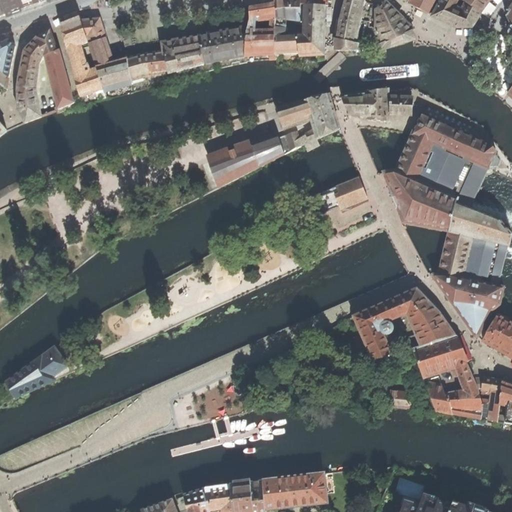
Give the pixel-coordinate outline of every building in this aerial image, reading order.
[(2,0),(7,15),(11,13),(13,13),(13,12),(45,0),(2,0)] [(269,55),(270,60),(274,60),(274,55),(276,55),(276,33),(277,19),(275,0),(264,0),(263,0),(250,3),(251,21),(250,27),(248,34),(247,57),(269,55)] [(275,0),(277,19),(286,20),(286,10),(286,0),(275,0)] [(286,0),(286,10),(301,10),(301,6),(301,0),(286,0)] [(337,51),(356,51),(357,45),(358,45),(359,43),(357,43),(365,2),(360,0),(347,0),(341,22),(337,51)] [(410,0),(410,2),(419,7),(429,12),(434,0),(410,0)] [(456,27),(471,26),(481,14),(464,2),(462,7),(465,8),(463,10),(456,6),(459,0),(441,0),(441,1),(433,15),(454,25),(456,27)] [(460,0),(464,2),(481,14),(488,5),(491,0),(460,0)] [(380,49),(382,49),(394,46),(412,40),(414,39),(410,29),(402,19),(398,16),(384,4),(377,10),(375,30),(380,49)] [(276,33),(276,55),(300,53),(301,57),(325,56),(325,52),(325,29),(326,7),(301,6),(301,10),(286,10),(286,20),(277,19),(276,33)] [(74,72),(81,97),(104,89),(89,45),(81,21),(80,18),(70,22),(61,25),(69,54),(74,72)] [(81,21),(89,45),(106,39),(100,19),(90,20),(81,21)] [(204,64),(247,57),(248,34),(250,27),(224,32),(201,37),(204,64)] [(45,33),(37,38),(43,58),(46,57),(58,51),(51,30),(45,33)] [(192,68),(204,64),(201,37),(184,40),(164,44),(166,51),(169,74),(175,73),(180,71),(182,78),(194,74),(192,68)] [(18,88),(36,90),(39,65),(43,58),(37,38),(31,45),(25,51),(19,78),(19,81),(18,88)] [(133,84),(133,80),(128,58),(121,60),(114,62),(106,39),(89,45),(104,89),(105,92),(119,88),(133,84)] [(0,45),(0,71),(9,79),(13,60),(16,47),(9,42),(2,45),(0,45)] [(59,50),(58,51),(46,57),(58,110),(74,103),(67,76),(59,50)] [(144,78),(169,74),(166,51),(153,53),(143,54),(128,58),(133,80),(144,78)] [(0,84),(7,90),(8,83),(9,79),(0,71),(0,84)] [(42,117),(36,90),(18,88),(18,97),(18,110),(25,123),(42,117)] [(369,121),(386,123),(392,90),(343,92),(350,114),(366,120),(369,121)] [(311,142),(341,130),(336,114),(336,112),(331,95),(291,104),(278,109),(284,130),(312,120),(313,122),(315,130),(300,140),(297,132),(211,162),(220,187),(272,162),(311,142)] [(391,99),(390,114),(401,114),(411,114),(412,100),(391,99)] [(404,224),(449,232),(450,232),(457,203),(471,210),(479,188),(486,169),(489,170),(490,168),(498,167),(499,164),(500,161),(495,155),(497,153),(491,145),(424,115),(421,116),(416,127),(412,136),(404,153),(396,171),(384,172),(390,188),(390,189),(394,199),(397,209),(398,209),(404,224)] [(340,205),(341,210),(368,199),(364,189),(359,178),(333,188),(334,191),(321,197),(326,211),(340,205)] [(477,337),(479,337),(491,313),(494,311),(501,305),(505,288),(501,287),(501,285),(502,281),(508,255),(509,249),(511,236),(511,234),(500,221),(471,210),(457,203),(450,232),(449,232),(448,236),(447,241),(441,267),(440,271),(439,275),(433,275),(477,337)] [(354,317),(373,361),(393,355),(384,334),(386,334),(388,335),(391,334),(392,333),(393,331),(394,328),(393,326),(391,324),(389,323),(389,322),(408,314),(421,347),(456,336),(441,315),(438,311),(417,290),(404,296),(368,311),(354,317)] [(498,350),(511,358),(511,321),(499,315),(484,341),(498,350)] [(421,347),(413,349),(436,411),(482,419),(482,416),(482,405),(481,400),(477,388),(473,379),(471,373),(471,371),(456,336),(421,347)] [(13,390),(18,398),(56,380),(54,377),(68,367),(55,349),(8,382),(13,390)] [(488,421),(498,422),(502,381),(493,380),(484,379),(473,379),(477,388),(483,388),(483,392),(490,393),(489,396),(492,396),(492,401),(481,400),(482,405),(482,416),(488,417),(488,421)] [(511,384),(502,381),(498,422),(511,425),(511,384)] [(387,406),(421,410),(415,395),(383,391),(380,398),(382,406),(387,406)] [(261,481),(267,510),(327,503),(326,494),(335,493),(333,477),(324,478),(324,474),(261,481)] [(261,481),(226,486),(232,511),(267,511),(267,510),(261,481)] [(232,511),(226,486),(201,491),(184,494),(185,499),(186,504),(188,511),(232,511)] [(488,511),(468,505),(466,510),(453,506),(452,508),(438,504),(439,501),(424,496),(421,506),(415,504),(413,508),(404,505),(401,511),(488,511)] [(176,511),(172,501),(163,506),(165,511),(176,511)]
